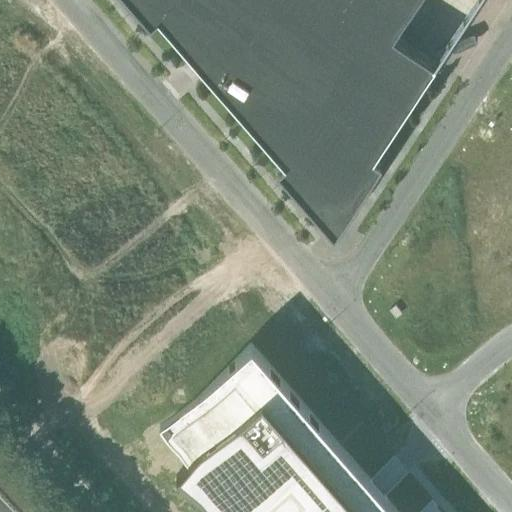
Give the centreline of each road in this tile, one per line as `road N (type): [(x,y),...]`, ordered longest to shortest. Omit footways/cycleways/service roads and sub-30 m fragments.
road 1 (unclassified): [(69,0),(338,295)]
road 2 (unclassified): [(511,34),(338,295)]
road 3 (unclassified): [(338,295),(431,410)]
road 4 (unclassified): [(431,410),(511,502)]
